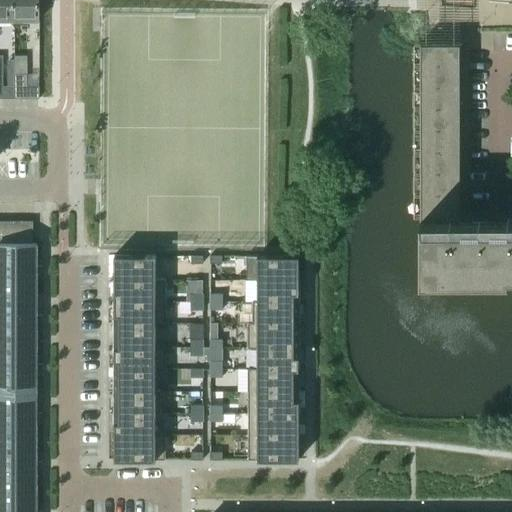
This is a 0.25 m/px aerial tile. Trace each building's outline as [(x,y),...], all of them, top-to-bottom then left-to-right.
[(0,0),(0,21),(14,21),(13,0),(0,0)] [(38,21),(38,0),(13,0),(14,21),(38,21)] [(420,43),(420,275),(511,274),(511,218),(497,218),(460,218),(460,43),(420,43)] [(1,56),(0,56),(0,98),(13,99),(13,87),(1,87),(1,56)] [(26,75),(13,75),(13,87),(13,99),(28,99),(39,99),(39,97),(39,87),(26,87),(26,75)] [(19,245),(19,221),(8,221),(8,245),(19,245)] [(33,245),(33,221),(19,221),(19,245),(33,245)] [(0,269),(35,270),(35,245),(33,245),(19,245),(8,245),(0,244),(0,269)] [(154,255),(114,255),(114,280),(154,280),(155,280),(155,279),(155,255),(154,255)] [(202,255),(190,255),(190,263),(202,263),(202,255)] [(221,255),(209,255),(209,263),(221,263),(221,255)] [(298,255),(246,255),(246,280),(257,280),(298,280),(298,255)] [(0,293),(35,294),(35,270),(0,269),(0,293)] [(154,280),(114,280),(114,302),(165,301),(165,279),(155,279),(155,280),(154,280)] [(298,280),(257,280),(257,300),(257,301),(298,301),(298,280)] [(0,318),(35,318),(35,294),(0,293),(0,318)] [(202,294),(190,294),(190,302),(202,302),(202,294)] [(221,294),(209,294),(209,302),(221,302),(221,294)] [(257,300),(252,300),(252,322),(252,323),(298,323),(298,301),(257,301),(257,300)] [(165,301),(114,302),(114,323),(155,323),(155,324),(165,324),(165,301)] [(202,302),(190,302),(190,310),(202,310),(202,302)] [(221,302),(209,302),(209,310),(221,310),(221,302)] [(0,343),(35,343),(35,318),(0,318),(0,343)] [(252,322),(247,322),(247,348),(257,348),(257,347),(298,347),(298,323),(252,323),(252,322)] [(155,323),(114,323),(114,347),(155,347),(155,346),(155,324),(155,323)] [(202,339),(190,339),(190,347),(202,347),(202,339)] [(221,339),(209,339),(209,347),(221,347),(221,339)] [(0,366),(35,367),(35,343),(0,343),(0,366)] [(155,347),(114,347),(114,369),(155,369),(155,370),(165,370),(165,346),(155,346),(155,347)] [(202,347),(190,347),(190,355),(202,355),(202,347)] [(298,347),(257,347),(257,348),(257,368),(257,369),(298,369),(298,347)] [(221,361),(209,361),(209,369),(221,369),(221,361)] [(0,391),(35,391),(35,367),(0,366),(0,391)] [(257,368),(247,368),(247,392),(298,392),(298,369),(257,369),(257,368)] [(155,369),(114,369),(114,392),(155,392),(155,391),(155,370),(155,369)] [(202,369),(190,369),(190,377),(202,377),(202,369)] [(221,369),(209,369),(209,377),(221,377),(221,369)] [(0,415),(34,416),(35,391),(0,391),(0,415)] [(155,392),(114,392),(114,413),(155,413),(155,414),(160,414),(160,391),(155,391),(155,392)] [(298,392),(247,392),(247,413),(298,413),(298,392)] [(202,405),(190,405),(190,413),(202,413),(202,405)] [(221,405),(209,405),(209,413),(221,413),(221,405)] [(155,413),(114,413),(114,435),(155,435),(155,434),(155,414),(155,413)] [(202,413),(190,413),(190,421),(202,421),(202,413)] [(221,413),(209,413),(209,421),(221,421),(221,413)] [(298,413),(247,413),(247,435),(298,435),(298,413)] [(0,440),(34,441),(34,416),(0,415),(0,440)] [(155,435),(114,435),(114,460),(165,460),(165,434),(155,434),(155,435)] [(298,435),(247,435),(247,460),(298,460),(298,435)] [(0,464),(34,465),(34,441),(0,440),(0,464)] [(202,452),(190,452),(190,460),(202,460),(202,452)] [(221,452),(209,452),(209,460),(221,460),(221,452)] [(0,489),(34,489),(34,465),(0,464),(0,489)] [(0,511),(34,511),(34,489),(0,489),(0,511)]
